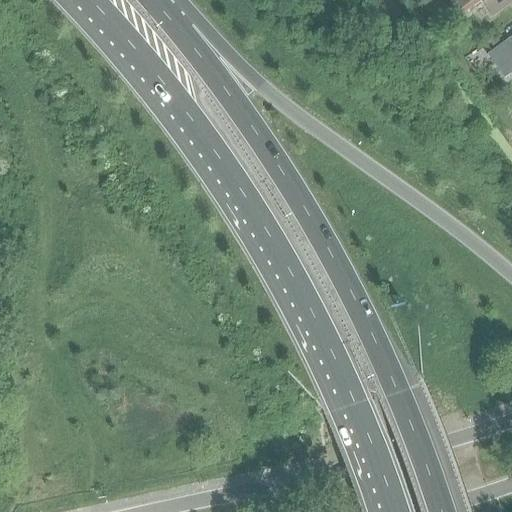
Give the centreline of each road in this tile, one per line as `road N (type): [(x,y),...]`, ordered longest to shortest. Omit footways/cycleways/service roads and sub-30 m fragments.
road 1 (trunk): [(89,0),(160,80),(249,206),(315,320),(393,511)]
road 2 (trunk): [(442,511),(343,277),(242,113),(179,33)]
road 3 (trunk): [(511,279),(414,199),(179,33)]
road 4 (tertiary): [(511,424),(154,511)]
